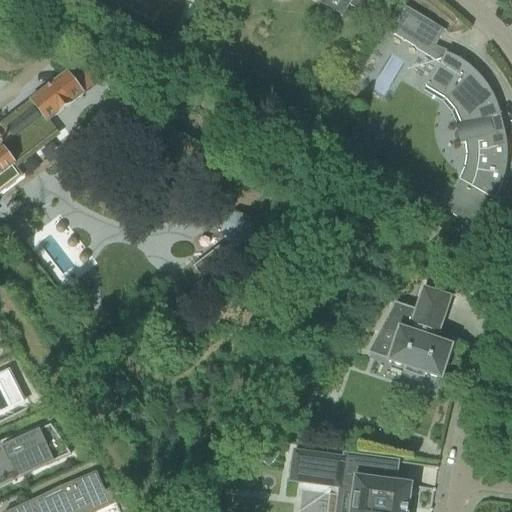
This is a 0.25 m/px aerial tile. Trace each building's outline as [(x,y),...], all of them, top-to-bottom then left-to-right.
[(312,0),(341,17),(340,18),(341,18),(352,0),(312,0)] [(408,9),(391,35),(437,63),(422,87),(425,88),(440,97),(444,99),(445,100),(455,112),(460,125),(457,126),(462,145),(465,144),(466,156),(465,168),(459,181),(443,208),(495,248),(507,220),(490,210),(498,202),(494,200),(498,193),(501,185),(504,176),(505,168),(506,159),(506,150),(505,142),(504,133),(500,117),(498,111),(496,105),(494,100),(493,97),(492,95),(489,91),(487,87),(483,82),(480,78),(475,73),(470,69),(458,61),(446,55),(448,52),(435,47),(445,32),(408,9)] [(36,97),(30,102),(42,117),(47,123),(79,97),(82,95),(64,74),(36,97)] [(0,124),(0,194),(15,183),(20,179),(13,169),(15,168),(6,157),(47,123),(42,117),(30,102),(0,124)] [(424,375),(441,381),(452,348),(431,341),(434,334),(438,335),(450,299),(423,291),(416,312),(395,305),(380,332),(381,333),(382,332),(397,337),(388,363),(405,369),(404,372),(423,378),(424,375)] [(8,374),(0,377),(0,416),(23,405),(8,374)] [(50,426),(0,448),(0,486),(70,456),(50,426)] [(266,441),(253,455),(268,469),(277,459),(279,443),(269,442),(266,441)] [(289,483),(354,492),(350,511),(407,511),(411,488),(395,485),(398,463),(343,456),(343,460),(293,453),(289,483)] [(96,474),(10,511),(86,511),(90,511),(96,511),(109,506),(108,503),(108,502),(107,500),(104,494),(100,486),(101,486),(97,478),(98,478),(96,474)]
